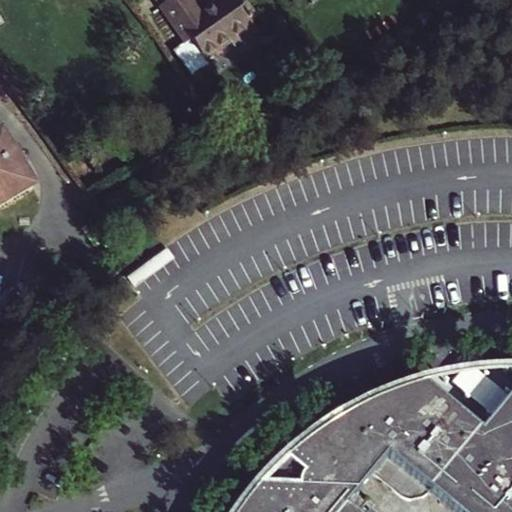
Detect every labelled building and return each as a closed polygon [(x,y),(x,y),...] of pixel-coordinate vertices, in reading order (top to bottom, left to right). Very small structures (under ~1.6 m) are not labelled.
[(156,0),(163,9),(174,0),(156,0)] [(198,0),(174,0),(163,9),(189,45),(193,43),(196,47),(181,58),(197,80),(216,67),(212,62),(233,47),(235,50),(259,33),(234,0),(226,0),(208,13),(198,0)] [(189,45),(178,54),(181,58),(196,47),(193,43),(189,45)] [(181,58),(174,63),(190,86),(197,80),(181,58)] [(0,205),(29,187),(0,141),(0,205)] [(511,511),(511,373),(503,375),(511,381),(511,403),(509,407),(507,406),(504,406),(501,406),(499,408),(497,410),(497,413),(497,416),(499,418),(485,434),(428,386),(408,392),(389,400),(370,409),(351,419),(333,430),(316,442),(299,454),(283,468),(273,478),(264,488),(255,498),(247,509),(244,511),(511,511)] [(488,403),(500,388),(483,374),(471,390),(488,403)]
